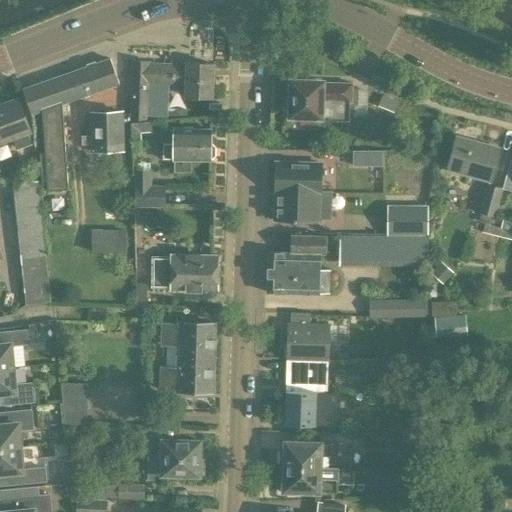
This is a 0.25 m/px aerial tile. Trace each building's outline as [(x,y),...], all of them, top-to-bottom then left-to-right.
[(23,90),(31,113),(41,110),(62,105),(75,101),(119,85),(110,60),(23,90)] [(187,65),(187,68),(149,67),(149,63),(132,63),(130,120),(147,121),(148,81),(186,82),(186,95),(211,96),(212,66),(187,65)] [(320,121),(349,122),(350,104),(352,104),(353,84),(323,84),(322,82),(291,81),(290,117),(320,118),(320,121)] [(17,99),(0,105),(0,120),(8,142),(30,134),(17,99)] [(69,191),(62,105),(41,110),(45,155),(39,156),(41,187),(47,187),(48,193),(69,191)] [(89,154),(123,152),(122,114),(88,116),(89,138),(79,138),(80,147),(89,147),(89,154)] [(151,133),(151,122),(130,122),(130,140),(140,140),(140,133),(151,133)] [(172,159),(210,161),(215,156),(215,145),(211,139),(211,131),(173,129),(173,132),(162,131),(161,142),(162,142),(162,158),(172,158),(172,159)] [(490,181),(499,149),(457,137),(448,169),(490,181)] [(353,166),(381,166),(381,153),(353,153),(353,166)] [(275,162),(274,191),(320,193),(320,192),(321,164),(302,163),(302,166),(296,166),(296,163),(275,162)] [(150,171),(135,171),(134,208),(165,209),(165,186),(150,186),(150,171)] [(37,182),(30,182),(12,184),(25,305),(51,303),(37,182)] [(494,218),(502,189),(487,184),(479,213),(494,218)] [(331,192),(320,192),(320,193),(274,191),(273,220),(293,221),(293,222),(296,222),(296,218),(301,218),(301,221),(319,222),(320,214),(330,215),(331,192)] [(387,235),(409,235),(427,235),(427,209),(387,209),(387,214),(387,235)] [(91,230),(91,252),(127,251),(126,230),(91,230)] [(293,237),(292,254),(269,254),(268,293),(319,295),(319,294),(328,294),(329,271),(319,271),(320,255),(325,256),(326,238),(293,237)] [(217,293),(218,257),(171,255),(171,258),(152,258),(151,288),(170,288),(170,291),(217,293)] [(370,298),(370,315),(424,315),(424,298),(370,298)] [(431,316),(457,315),(456,302),(430,303),(431,316)] [(435,337),(466,335),(465,316),(434,318),(435,337)] [(212,392),(215,324),(162,323),(161,346),(177,346),(177,368),(160,368),(160,391),(212,392)] [(287,359),(291,359),(329,360),(330,325),(288,324),(287,359)] [(0,370),(12,369),(10,347),(25,345),(23,332),(0,334),(0,370)] [(328,384),(329,360),(291,359),(290,384),(311,384),(311,383),(328,384)] [(12,369),(0,370),(0,394),(3,394),(4,406),(34,403),(32,384),(14,386),(12,369)] [(335,388),(371,387),(370,370),(334,371),(335,388)] [(64,422),(86,423),(87,384),(60,382),(64,422)] [(311,384),(290,384),(290,392),(286,392),(285,424),(330,425),(331,394),(328,394),(328,384),(311,383),(311,384)] [(0,450),(20,449),(18,431),(33,430),(31,411),(5,414),(6,425),(0,426),(0,450)] [(163,428),(163,438),(149,438),(149,480),(162,480),(162,476),(199,476),(199,475),(204,475),(204,459),(199,458),(199,443),(179,442),(179,428),(163,428)] [(285,442),(284,467),(319,468),(320,457),(337,458),(337,446),(320,445),(320,444),(285,442)] [(20,449),(0,450),(0,474),(10,474),(11,486),(46,483),(44,469),(22,471),(20,449)] [(319,468),(284,467),(283,492),(318,494),(318,492),(336,493),(336,481),(337,481),(338,469),(319,468)] [(143,499),(144,484),(118,484),(118,498),(143,499)] [(51,511),(50,496),(13,500),(14,511),(51,511)] [(106,511),(107,500),(77,499),(76,511),(106,511)] [(344,511),(345,504),(317,501),(316,511),(344,511)] [(447,511),(444,503),(423,509),(424,511),(447,511)]
